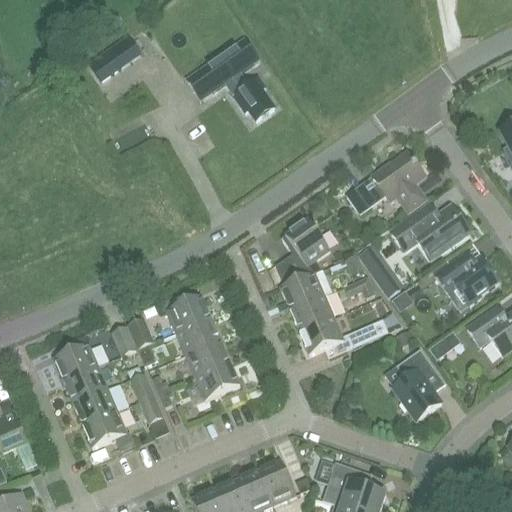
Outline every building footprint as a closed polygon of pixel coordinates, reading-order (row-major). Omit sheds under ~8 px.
[(173,0),(180,8),(191,0),(173,0)] [(129,41),(85,71),(100,89),(140,60),(129,41)] [(256,118),(263,127),(276,116),(263,96),(265,94),(257,80),(247,87),(239,76),(258,63),(244,43),(188,82),(201,102),(229,83),(233,89),(229,92),(245,116),(250,122),(256,118)] [(138,76),(143,87),(106,104),(112,117),(164,92),(153,69),(138,76)] [(186,110),(200,139),(220,129),(206,100),(186,110)] [(511,127),(500,135),(511,157),(511,127)] [(359,219),(386,200),(390,206),(403,197),(408,204),(402,209),(408,218),(427,204),(415,189),(425,181),(407,156),(346,199),(359,219)] [(349,213),(344,212),(341,215),(341,219),(343,223),(348,223),(351,220),(352,216),(349,213)] [(466,238),(447,212),(423,230),(415,219),(391,236),(405,255),(417,246),(431,264),(466,238)] [(280,293),(314,278),(314,277),(313,278),(307,269),(329,254),(307,223),(280,242),(291,258),(274,270),(283,291),(279,292),(280,293)] [(368,274),(381,265),(371,251),(358,260),(368,274)] [(363,276),(356,260),(344,265),(351,281),(363,276)] [(457,263),(434,279),(448,298),(460,315),(468,310),(481,300),(480,299),(500,285),(482,261),(465,273),(457,263)] [(314,278),(280,293),(289,315),(324,300),(314,278)] [(401,292),(391,279),(378,288),(387,301),(388,301),(401,292)] [(427,279),(419,285),(423,291),(431,286),(427,279)] [(368,280),(343,291),(348,301),(361,295),(364,303),(375,298),(368,280)] [(176,337),(210,322),(201,300),(166,315),(176,337)] [(333,322),(324,300),(289,315),(299,337),(333,322)] [(488,316),(466,332),(479,350),(489,343),(502,361),(511,354),(511,316),(496,327),(488,316)] [(220,344),(210,322),(176,337),(186,359),(220,344)] [(343,344),(333,322),(299,337),(308,359),(343,344)] [(143,323),(127,329),(136,354),(137,353),(152,348),(143,323)] [(346,340),(351,353),(403,331),(396,323),(383,328),(382,324),(346,340)] [(111,336),(121,361),(137,354),(136,354),(127,329),(111,336)] [(401,349),(414,343),(410,333),(396,339),(401,349)] [(220,344),(186,359),(195,382),(229,366),(220,344)] [(138,355),(142,366),(144,371),(155,366),(157,370),(165,367),(157,346),(152,348),(137,353),(138,355)] [(429,352),(438,363),(446,357),(438,346),(429,352)] [(64,386),(98,371),(88,348),(54,363),(64,386)] [(425,384),(436,376),(420,353),(396,370),(405,383),(393,392),(416,424),(441,407),(425,384)] [(229,366),(195,382),(205,404),(239,389),(229,366)] [(131,383),(143,378),(139,370),(127,375),(131,383)] [(98,371),(64,386),(73,408),(108,393),(98,371)] [(139,406),(155,400),(145,377),(143,378),(131,383),(130,384),(139,406)] [(158,397),(170,392),(167,385),(163,387),(159,380),(152,383),(158,397)] [(173,399),(170,392),(158,397),(164,411),(172,408),(169,401),(173,399)] [(108,393),(73,408),(83,430),(117,415),(108,393)] [(164,423),(155,400),(139,406),(143,414),(149,429),(150,428),(156,442),(169,437),(163,423),(164,423)] [(239,421),(234,401),(220,406),(225,425),(239,421)] [(143,414),(139,406),(132,409),(136,417),(143,414)] [(127,438),(117,415),(83,430),(92,453),(127,438)] [(18,424),(0,431),(0,453),(1,456),(27,445),(18,424)] [(258,475),(273,509),(296,500),(281,465),(258,475)] [(334,508),(345,511),(380,511),(385,498),(359,489),(363,476),(335,467),(322,505),(334,508)] [(266,511),(273,509),(258,475),(236,484),(248,511),(266,511)] [(306,481),(295,486),(300,497),(311,493),(306,481)] [(248,511),(236,484),(214,494),(222,511),(248,511)] [(222,511),(214,494),(192,504),(195,511),(222,511)] [(0,511),(28,511),(22,497),(0,506),(0,511)]
